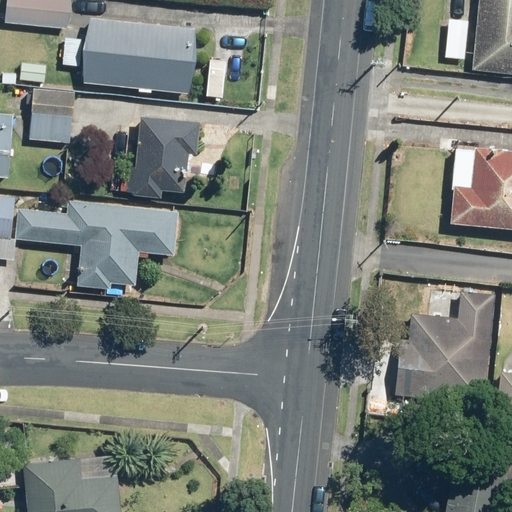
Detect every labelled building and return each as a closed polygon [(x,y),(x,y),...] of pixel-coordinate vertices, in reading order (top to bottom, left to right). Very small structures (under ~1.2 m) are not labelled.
[(13,0),(11,22),(70,27),(71,0),(13,0)] [(511,0),(481,0),(475,66),(511,69),(511,0)] [(94,19),(88,80),(193,91),(199,30),(94,19)] [(468,20),(451,19),(448,58),(465,60),(468,20)] [(84,64),(85,39),(65,38),(64,64),(84,64)] [(0,69),(10,70),(11,48),(0,47),(0,69)] [(35,91),(32,135),(69,137),(72,93),(35,91)] [(200,119),(142,114),(138,163),(127,162),(124,194),(163,197),(163,189),(186,191),(190,152),(197,152),(200,119)] [(0,118),(0,175),(14,176),(19,120),(0,118)] [(457,182),(454,221),(511,225),(511,146),(480,144),(477,184),(457,182)] [(0,192),(0,233),(12,235),(16,195),(0,192)] [(176,254),(180,210),(69,200),(68,210),(21,206),(18,239),(83,245),(79,285),(113,288),(113,281),(138,283),(141,251),(176,254)] [(17,237),(0,235),(0,257),(15,259),(17,237)] [(482,410),(496,296),(451,290),(446,331),(426,328),(423,352),(405,350),(399,401),(482,410)] [(20,470),(27,511),(124,511),(114,452),(20,470)] [(459,456),(450,511),(503,511),(510,463),(459,456)]
